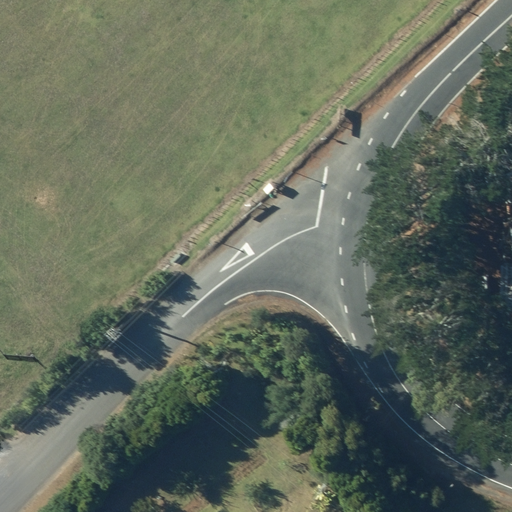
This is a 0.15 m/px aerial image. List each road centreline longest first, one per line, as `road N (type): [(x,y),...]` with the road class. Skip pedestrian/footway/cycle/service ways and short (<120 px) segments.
road 1 (unclassified): [(0,500),(189,309),(238,271),(316,227),(365,232)]
road 2 (tertiary): [(511,466),(444,429),(393,372),(369,303),(365,232)]
road 3 (tertiary): [(365,232),(384,164),(403,131),(511,15)]
